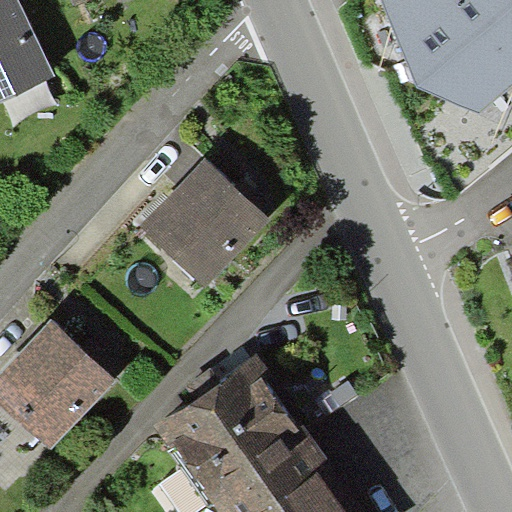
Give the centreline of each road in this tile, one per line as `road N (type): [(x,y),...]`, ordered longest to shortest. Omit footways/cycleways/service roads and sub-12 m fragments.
road 1 (tertiary): [(497,511),(277,0)]
road 2 (residential): [(0,302),(205,80),(267,0)]
